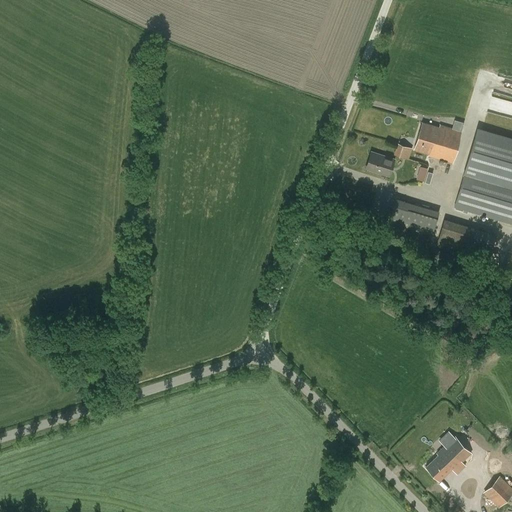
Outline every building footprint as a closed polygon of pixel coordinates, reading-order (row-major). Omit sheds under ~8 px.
[(511,101),(492,96),(488,112),(511,118),(511,101)] [(439,128),(422,122),(414,149),(429,154),(428,155),(452,162),(461,131),(440,125),(439,128)] [(397,143),(393,154),(408,159),(412,148),(397,143)] [(393,160),(371,152),(366,167),(388,175),(393,160)] [(428,180),(429,167),(421,166),(419,179),(428,180)] [(511,179),(466,166),(454,207),(511,224),(511,179)] [(389,222),(431,235),(438,212),(396,199),(389,222)] [(451,468),(456,474),(465,465),(462,462),(471,453),(454,436),(437,453),(438,455),(426,467),(439,480),(451,468)] [(484,492),(498,506),(511,491),(511,488),(500,477),(484,492)]
